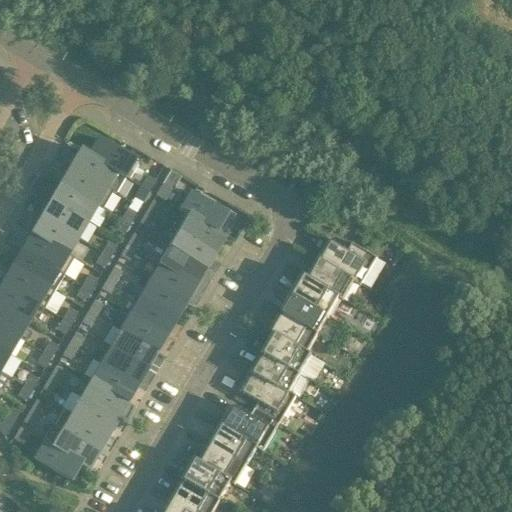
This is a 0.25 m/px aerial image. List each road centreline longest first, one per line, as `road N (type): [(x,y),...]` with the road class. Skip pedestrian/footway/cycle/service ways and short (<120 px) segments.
road 1 (residential): [(120,511),(286,219),(255,183),(79,81)]
road 2 (residential): [(0,215),(79,81)]
